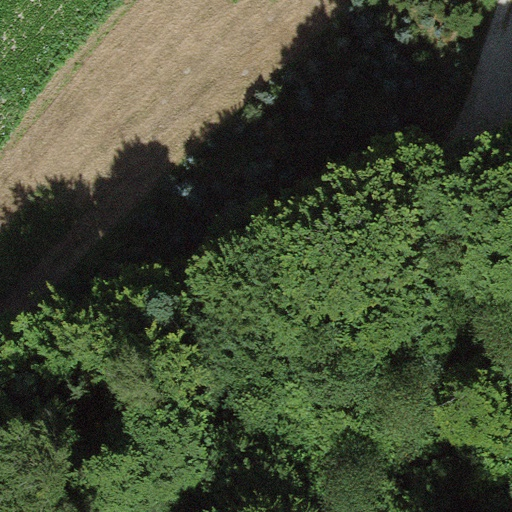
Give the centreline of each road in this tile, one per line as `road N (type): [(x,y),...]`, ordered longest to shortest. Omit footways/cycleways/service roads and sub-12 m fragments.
road 1 (track): [(511,150),(218,292),(0,413)]
road 2 (track): [(511,15),(474,167)]
